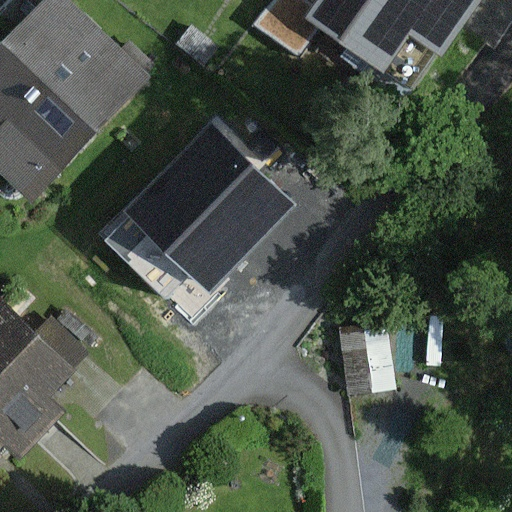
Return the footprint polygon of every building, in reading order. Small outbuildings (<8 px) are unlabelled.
[(123,50),(69,0),(45,0),(0,48),(0,172),(34,204),(152,78),(153,64),(130,42),(123,50)] [(484,0),(318,0),(305,21),(325,35),(313,52),(390,105),(403,86),(418,96),(484,0)] [(219,48),(191,27),(176,46),(204,68),(219,48)] [(0,452),(5,448),(20,462),(66,414),(52,400),(94,357),(52,316),(36,333),(0,298),(0,452)] [(388,323),(339,329),(347,398),(396,392),(388,323)]
